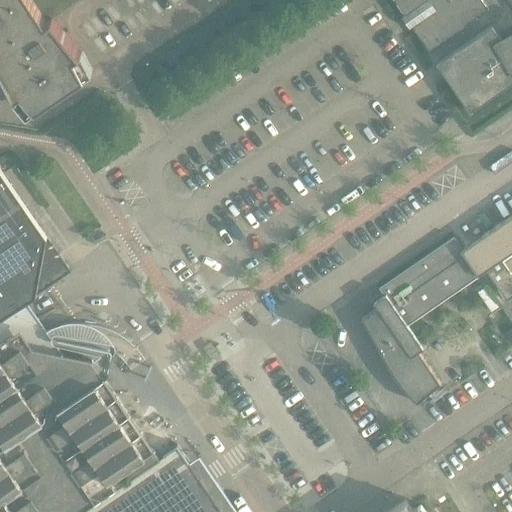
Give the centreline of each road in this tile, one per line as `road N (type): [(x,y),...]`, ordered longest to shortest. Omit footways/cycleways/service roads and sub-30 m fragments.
road 1 (residential): [(268,511),(98,278)]
road 2 (residential): [(221,0),(35,125)]
road 3 (residential): [(348,511),(511,398)]
